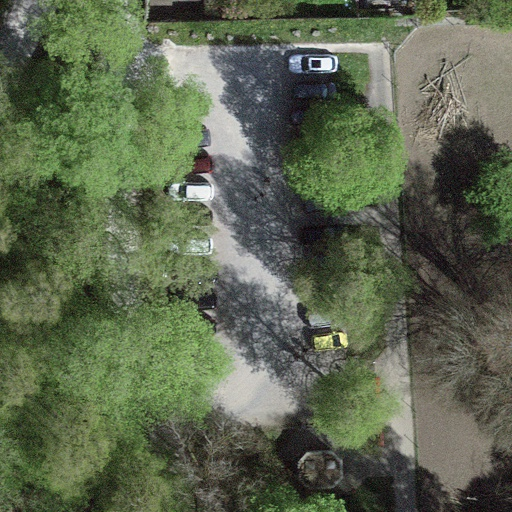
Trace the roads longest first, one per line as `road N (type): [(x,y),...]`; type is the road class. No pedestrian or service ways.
road 1 (residential): [(99,0),(114,59),(128,391)]
road 2 (track): [(128,391),(0,258)]
road 3 (track): [(220,511),(128,391)]
